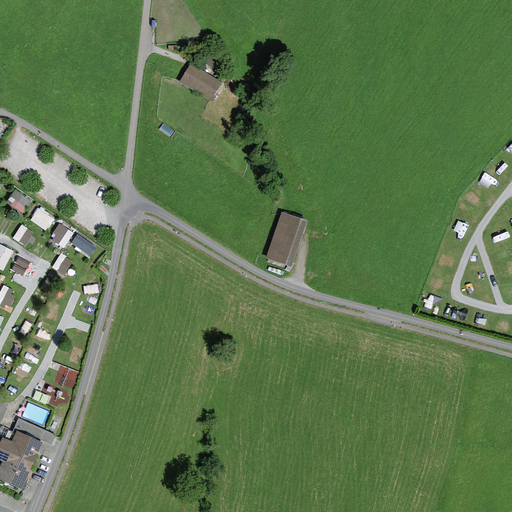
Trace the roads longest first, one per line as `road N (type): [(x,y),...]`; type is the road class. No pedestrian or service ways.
road 1 (residential): [(511,347),(292,287),(156,211),(123,204)]
road 2 (residential): [(123,204),(106,303),(37,511)]
road 3 (residential): [(126,184),(147,0)]
road 4 (residential): [(126,184),(0,111)]
